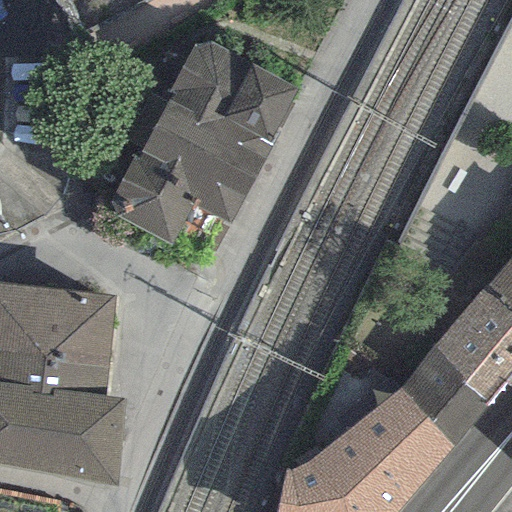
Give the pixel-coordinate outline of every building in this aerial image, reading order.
[(286,89),(205,47),(119,212),(199,254),(286,89)] [(511,256),(486,285),(511,311),(511,256)] [(114,296),(0,284),(0,349),(107,360),(114,296)] [(511,374),(511,311),(486,285),(432,347),(488,404),(511,374)] [(488,404),(432,347),(400,388),(451,449),(488,404)] [(107,360),(0,349),(0,384),(104,396),(107,360)] [(104,396),(0,384),(0,465),(117,486),(122,399),(104,396)] [(400,388),(322,452),(343,511),(396,511),(451,449),(400,388)] [(343,511),(322,452),(291,470),(283,472),(275,511),(343,511)]
